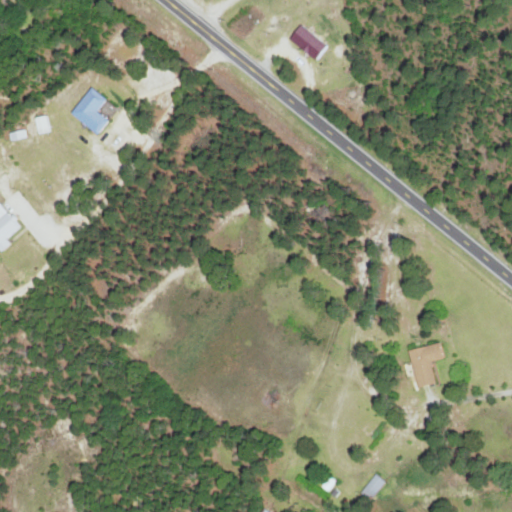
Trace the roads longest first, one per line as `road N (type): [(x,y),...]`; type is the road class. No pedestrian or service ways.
road 1 (residential): [(213,33),(112,188),(52,259),(0,301)]
road 2 (residential): [(404,189),(172,0)]
road 3 (residential): [(511,277),(404,189)]
